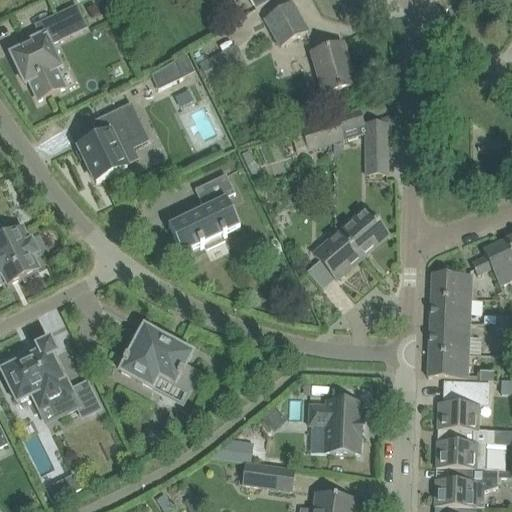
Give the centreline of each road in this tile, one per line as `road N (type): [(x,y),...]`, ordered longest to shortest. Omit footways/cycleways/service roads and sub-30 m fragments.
road 1 (residential): [(116,267),(192,313),(293,347),(406,356)]
road 2 (residential): [(410,251),(410,64),(419,16)]
road 3 (residential): [(0,121),(116,267)]
road 4 (residential): [(394,511),(406,356)]
road 5 (residential): [(116,267),(0,327)]
